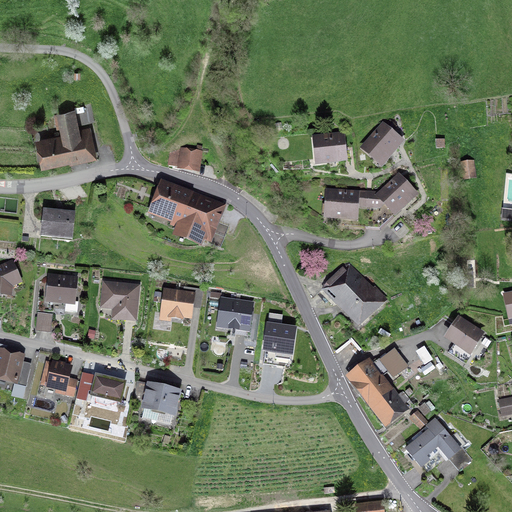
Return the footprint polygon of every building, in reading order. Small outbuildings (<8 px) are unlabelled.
[(94,162),(89,130),(75,132),(71,113),(53,116),(57,140),(32,144),(37,172),(94,162)] [(378,126),(357,152),(380,171),(401,145),(378,126)] [(141,131),(136,133),(139,141),(145,138),(141,131)] [(339,137),(310,139),(312,168),(342,165),(339,137)] [(197,176),(200,155),(178,151),(177,156),(171,155),(168,168),(175,169),(174,172),(197,176)] [(477,181),(475,165),(462,167),(464,182),(477,181)] [(377,196),(377,203),(393,219),(403,209),(405,212),(417,199),(397,178),(377,196)] [(207,246),(222,208),(158,183),(145,217),(172,228),(167,240),(195,251),(198,243),(207,246)] [(354,196),(323,193),(320,220),(351,224),(353,210),(354,196)] [(354,196),(353,210),(376,212),(377,203),(377,196),(354,194),(354,196)] [(71,239),(73,213),(44,210),(41,236),(71,239)] [(511,212),(501,212),(500,223),(511,224),(511,212)] [(19,285),(10,264),(0,268),(0,297),(9,299),(11,289),(19,285)] [(372,292),(348,267),(322,292),(356,328),(385,300),(375,289),(372,292)] [(72,306),(75,280),(47,277),(44,303),(72,306)] [(138,288),(102,285),(99,309),(112,310),(111,321),(134,324),(138,288)] [(188,322),(190,308),(199,310),(202,293),(184,290),(183,295),(162,292),(158,322),(170,323),(170,319),(188,322)] [(248,334),(251,305),(220,301),(216,330),(248,334)] [(49,335),(50,318),(37,317),(35,334),(49,335)] [(480,336),(456,321),(442,343),(466,358),(480,336)] [(293,357),(296,329),(265,325),(262,353),(293,357)] [(406,369),(393,352),(377,364),(390,381),(406,369)] [(23,359),(0,353),(0,382),(16,387),(23,359)] [(409,408),(370,358),(347,376),(385,427),(409,408)] [(66,382),(69,369),(51,365),(45,394),(71,400),(75,384),(66,382)] [(123,385),(93,377),(88,399),(118,406),(123,385)] [(175,387),(142,380),(137,405),(169,412),(175,387)] [(511,413),(511,396),(499,399),(502,415),(511,413)] [(428,423),(418,411),(410,418),(420,430),(428,423)] [(462,450),(435,419),(426,427),(428,430),(405,449),(421,469),(431,461),(427,457),(438,448),(448,461),(462,450)]
